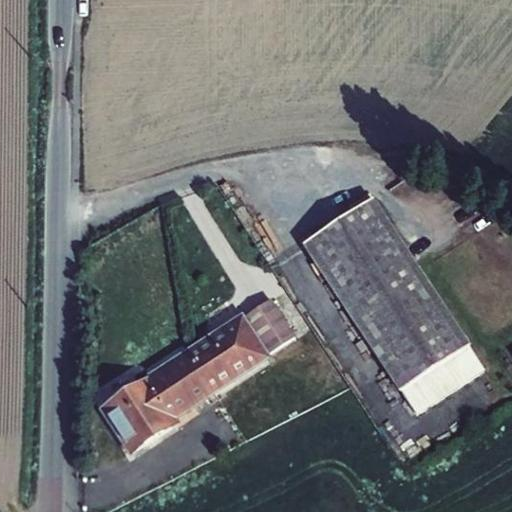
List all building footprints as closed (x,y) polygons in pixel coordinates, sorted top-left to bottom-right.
[(311,245),(324,265),(397,219),(384,199),(311,245)] [(362,328),(446,302),(397,219),(324,265),(362,328)] [(275,300),(189,354),(214,393),(300,338),(275,300)] [(401,392),(472,345),(446,302),(362,328),(401,392)] [(488,369),(472,345),(401,392),(417,416),(488,369)] [(189,354),(99,412),(128,458),(171,431),(166,423),(214,393),(189,354)]
